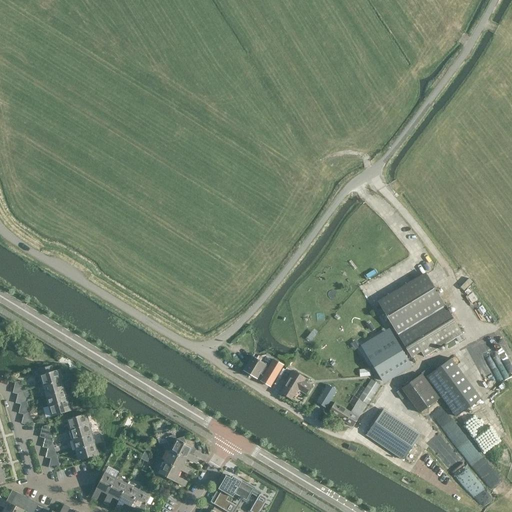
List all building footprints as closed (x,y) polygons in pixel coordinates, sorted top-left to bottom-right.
[(427,275),(379,304),(411,357),(420,352),(424,357),(462,334),(427,275)] [(367,356),(370,354),(380,372),(378,373),(383,382),(410,365),(391,333),(377,341),(376,339),(362,347),(367,356)] [(491,374),(507,363),(489,338),(473,348),(491,374)] [(252,357),(244,370),(243,371),(257,379),(260,374),(263,376),(260,381),(270,387),(283,366),(273,360),(268,368),(265,366),(265,365),(252,357)] [(456,417),(480,399),(451,359),(427,376),(456,417)] [(38,369),(42,386),(63,380),(60,369),(53,371),(52,365),(38,369)] [(305,394),(311,385),(306,382),(307,380),(292,371),(288,377),(289,378),(281,393),(291,399),(295,392),(296,393),(300,392),(300,391),(305,394)] [(439,399),(421,374),(402,389),(419,413),(439,399)] [(24,391),(21,380),(15,382),(12,392),(17,394),(18,393),(24,391)] [(63,380),(42,386),(45,396),(66,390),(63,380)] [(329,411),(344,421),(353,426),(366,404),(367,405),(379,385),(371,380),(351,412),(335,402),(329,411)] [(329,388),(319,404),(326,407),(335,392),(329,388)] [(66,390),(45,396),(48,406),(69,400),(66,390)] [(21,403),(27,401),(24,391),(18,393),(17,394),(15,403),(21,404),(21,403)] [(69,400),(48,406),(51,416),(72,410),(69,400)] [(30,411),(27,401),(21,403),(21,404),(19,413),(23,414),(24,413),(30,411)] [(420,435),(383,410),(366,435),(403,460),(420,435)] [(21,423),(27,425),(28,423),(33,422),(30,411),(24,413),(23,414),(21,423)] [(69,430),(89,424),(86,413),(66,419),(69,430)] [(42,426),(39,437),(44,438),(45,437),(50,435),(47,424),(42,426)] [(89,424),(69,430),(72,440),(92,434),(89,424)] [(92,434),(72,440),(75,450),(95,444),(92,434)] [(163,446),(171,450),(187,458),(196,463),(199,458),(189,453),(192,447),(186,444),(184,437),(176,439),(175,434),(166,437),(167,442),(162,443),(163,446)] [(53,445),(50,435),(45,437),(44,438),(42,447),(47,449),(48,447),(53,445)] [(95,444),(75,450),(78,461),(98,455),(95,444)] [(48,447),(47,449),(45,458),(50,459),(51,457),(56,455),(53,445),(48,447)] [(171,450),(165,462),(180,470),(190,475),(193,469),(183,464),(187,458),(171,450)] [(59,466),(56,455),(51,457),(50,459),(48,467),(53,469),(54,467),(59,466)] [(180,470),(165,462),(159,473),(185,486),(187,481),(177,476),(180,470)] [(101,491),(108,494),(116,478),(105,472),(92,498),(97,501),(101,491)] [(211,502),(210,502),(227,511),(231,511),(236,505),(226,500),(231,492),(240,497),(240,498),(242,499),(243,498),(246,500),(250,493),(258,498),(250,511),(251,511),(259,511),(267,499),(252,490),(253,488),(233,477),(231,479),(225,475),(225,476),(218,489),(221,491),(214,503),(211,502)] [(119,500),(128,484),(116,478),(108,494),(103,504),(108,506),(113,497),(119,500)] [(119,511),(124,503),(130,506),(139,489),(128,484),(119,500),(114,510),(118,511),(119,511)] [(151,495),(139,489),(130,506),(127,511),(133,511),(136,508),(142,511),(143,511),(144,511),(147,511),(148,509),(145,507),(151,495)] [(12,490),(7,501),(12,504),(18,492),(12,490)] [(23,495),(18,492),(12,504),(17,506),(23,495)] [(28,498),(23,495),(17,506),(23,509),(28,498)] [(0,504),(5,507),(3,511),(23,511),(25,510),(23,509),(17,506),(12,504),(7,501),(0,497),(0,504)] [(34,501),(28,498),(23,509),(25,510),(28,511),(34,501)] [(34,511),(39,503),(34,501),(28,511),(34,511)] [(41,511),(44,506),(39,503),(34,511),(41,511)]
